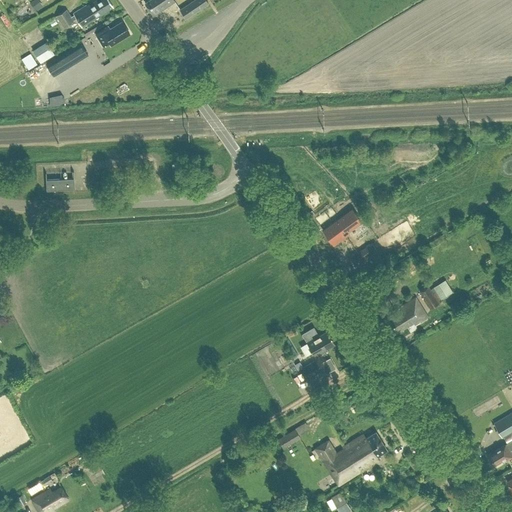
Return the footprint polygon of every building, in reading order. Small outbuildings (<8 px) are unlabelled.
[(32,0),(31,1),(37,9),(44,3),(42,0),(32,0)] [(108,0),(96,0),(86,7),(70,16),(66,9),(55,15),(63,28),(73,21),(73,20),(76,18),(81,26),(112,6),(108,0)] [(153,15),(174,1),(173,0),(147,0),(144,2),(153,15)] [(185,18),(208,3),(205,0),(192,0),(179,9),(185,18)] [(109,41),(111,45),(129,33),(121,21),(109,28),(108,25),(95,33),(102,45),(109,41)] [(80,42),(46,63),(53,75),(87,54),(80,42)] [(48,47),(37,50),(40,60),(51,57),(48,47)] [(33,51),(23,55),(29,67),(39,62),(33,51)] [(46,190),(74,188),(73,170),(45,172),(46,190)] [(345,229),(359,219),(351,207),(322,227),(333,242),(347,232),(345,229)] [(320,219),(323,225),(332,219),(328,214),(320,219)] [(358,266),(368,260),(370,259),(373,263),(381,257),(376,250),(371,242),(351,256),(358,266)] [(477,259),(486,255),(483,249),(475,253),(477,259)] [(444,280),(434,286),(440,296),(450,290),(444,280)] [(418,291),(429,308),(438,303),(427,286),(418,291)] [(414,325),(427,316),(415,296),(394,309),(396,312),(385,319),(394,334),(412,322),(414,325)] [(322,350),(334,344),(326,330),(318,335),(317,334),(306,340),(315,356),(323,352),(322,350)] [(320,371),(313,360),(302,366),(299,361),(294,364),(297,369),(299,368),(306,379),(320,371)] [(502,437),(511,430),(511,411),(493,423),(502,437)] [(300,437),(295,428),(278,439),(283,448),(300,437)] [(365,437),(363,434),(342,446),(344,449),(337,454),(328,440),(315,448),(338,484),(378,459),(376,456),(386,449),(375,431),(365,437)] [(511,454),(509,450),(511,448),(511,439),(506,444),(506,443),(494,450),(487,455),(492,464),(501,459),(503,461),(511,455),(511,454)] [(404,454),(397,457),(399,462),(406,460),(404,454)] [(45,477),(50,486),(61,480),(56,471),(45,477)] [(52,492),(50,489),(31,499),(38,511),(50,511),(55,509),(53,507),(68,498),(61,486),(52,492)] [(330,497),(339,511),(346,511),(351,510),(340,491),(330,497)] [(16,498),(20,506),(25,502),(21,495),(16,498)]
